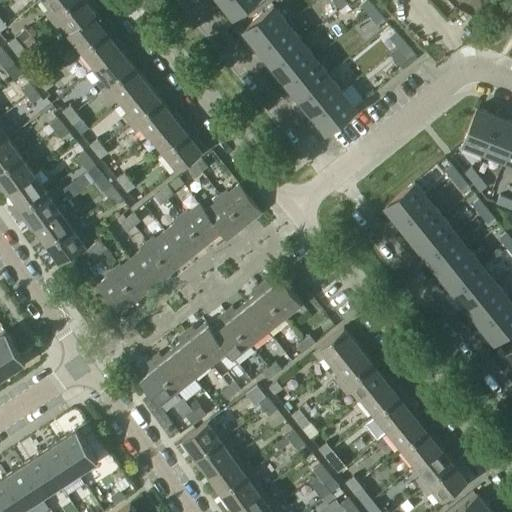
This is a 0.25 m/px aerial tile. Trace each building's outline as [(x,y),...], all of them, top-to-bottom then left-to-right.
[(50,18),(72,0),(42,0),(48,7),(43,10),(50,18)] [(68,32),(95,11),(86,0),(72,0),(50,18),(56,26),(60,22),(68,32)] [(251,0),(220,0),(233,15),(251,0)] [(367,0),(363,0),(360,4),(368,13),(374,7),(367,0)] [(257,45),(286,22),(272,4),(243,28),(257,45)] [(374,7),(368,13),(376,22),(382,16),(374,7)] [(81,48),(112,24),(106,17),(103,20),(95,11),(68,32),(81,48)] [(300,39),(286,22),(257,45),(271,62),(300,39)] [(119,46),(122,44),(114,34),(118,31),(112,24),(81,48),(95,65),(119,46)] [(17,34),(8,42),(13,49),(22,42),(30,35),(25,28),(17,34)] [(395,30),(389,36),(397,45),(403,39),(395,30)] [(22,42),(13,49),(19,56),(28,49),(36,42),(30,35),(22,42)] [(284,79),(313,55),(300,39),(271,62),(284,79)] [(403,39),(397,45),(405,54),(411,48),(403,39)] [(103,88),(133,64),(119,46),(95,65),(92,67),(100,77),(96,80),(103,88)] [(9,54),(4,47),(0,50),(0,60),(1,61),(9,54)] [(15,61),(9,54),(1,61),(6,68),(15,61)] [(327,72),(313,55),(284,79),(298,96),(327,72)] [(119,101),(146,80),(133,64),(103,88),(109,96),(113,93),(119,101)] [(41,83),(49,76),(44,69),(36,76),(41,83)] [(311,113),(341,89),(327,72),(298,96),(311,113)] [(46,89),(54,82),(49,76),(41,83),(46,89)] [(129,122),(160,97),(146,80),(119,101),(127,111),(123,114),(129,122)] [(36,88),(31,81),(23,88),(28,95),(36,88)] [(42,95),(36,88),(28,95),(33,101),(42,95)] [(325,130),(355,107),(341,89),(311,113),(325,130)] [(150,133),(174,114),(173,113),(160,97),(129,122),(136,130),(140,127),(147,136),(150,134),(150,133)] [(68,117),(77,110),(71,103),(62,110),(68,117)] [(483,149),(497,115),(476,106),(462,141),(483,149)] [(77,110),(68,117),(74,123),(81,132),(90,125),(82,116),(77,110)] [(164,151),(195,126),(188,118),(185,121),(176,111),(173,113),(174,114),(150,133),(150,134),(164,151)] [(50,122),(43,128),(49,134),(56,129),(64,122),(58,115),(50,122)] [(503,157),(511,134),(511,120),(497,115),(483,149),(503,157)] [(70,129),(64,122),(56,129),(62,136),(70,129)] [(177,167),(204,146),(196,135),(200,132),(195,126),(164,151),(177,167)] [(511,161),(511,134),(503,157),(511,161)] [(0,167),(20,153),(7,135),(0,140),(0,167)] [(95,151),(104,144),(98,137),(90,144),(95,151)] [(100,157),(109,150),(104,144),(95,151),(100,157)] [(83,163),(91,156),(86,149),(77,156),(83,163)] [(0,184),(5,191),(33,171),(20,153),(0,167),(0,184)] [(105,172),(91,156),(83,163),(96,179),(105,172)] [(202,156),(195,162),(202,171),(207,177),(214,171),(209,165),(202,156)] [(202,171),(195,162),(189,168),(196,176),(202,171)] [(451,164),(445,169),(452,178),(459,173),(451,164)] [(471,166),(464,171),(472,180),(478,175),(471,166)] [(122,184),(131,177),(125,170),(117,177),(122,184)] [(13,212),(46,188),(33,171),(5,191),(12,201),(8,204),(13,212)] [(459,173),(452,178),(460,187),(466,182),(459,173)] [(478,175),(472,180),(480,190),(486,184),(478,175)] [(128,191),(137,184),(131,177),(122,184),(128,191)] [(398,221),(428,198),(414,180),(384,204),(385,205),(398,221)] [(261,209),(239,181),(228,190),(227,188),(220,193),(244,223),(261,209)] [(70,183),(63,188),(69,197),(76,192),(70,183)] [(110,197),(119,190),(113,183),(104,190),(110,197)] [(176,192),(169,183),(162,189),(168,198),(176,192)] [(33,225),(58,205),(46,188),(13,212),(19,219),(23,216),(30,227),(33,225)] [(168,198),(162,189),(155,195),(162,203),(168,198)] [(116,204),(125,197),(119,190),(110,197),(116,204)] [(244,223),(220,193),(212,199),(214,201),(206,208),(205,209),(221,229),(220,230),(226,237),(244,223)] [(499,194),(496,201),(507,206),(510,198),(499,194)] [(486,206),(478,197),(472,202),(479,212),(486,206)] [(412,238),(441,214),(428,198),(398,221),(412,238)] [(221,229),(205,209),(206,208),(200,201),(189,209),(187,207),(180,213),(204,243),(220,230),(221,229)] [(45,242),(78,218),(72,210),(68,213),(60,203),(58,205),(33,225),(45,242)] [(493,216),(486,206),(479,212),(487,221),(493,216)] [(142,219),(135,211),(128,216),(135,225),(142,219)] [(204,243),(180,213),(173,218),(175,220),(165,228),(187,256),(204,243)] [(426,255),(455,231),(441,214),(412,238),(426,255)] [(135,225),(128,216),(121,222),(128,231),(135,225)] [(87,240),(79,229),(83,226),(78,218),(45,242),(59,260),(87,240)] [(187,256),(165,228),(155,236),(153,234),(146,239),(170,270),(187,256)] [(439,272),(468,248),(455,231),(426,255),(439,272)] [(511,240),(511,239),(505,231),(499,236),(506,245),(511,240)] [(108,246),(101,238),(94,243),(101,252),(108,246)] [(170,270),(146,239),(139,245),(141,248),(131,255),(153,283),(170,270)] [(101,252),(94,243),(87,249),(94,257),(101,252)] [(453,288),(482,265),(468,248),(439,272),(453,288)] [(153,283),(131,255),(121,263),(119,261),(112,266),(137,297),(153,283)] [(466,305),(496,282),(482,265),(453,288),(466,305)] [(137,297),(112,266),(105,272),(107,274),(96,283),(119,311),(137,297)] [(301,300),(279,273),(270,280),(267,276),(258,283),(284,314),(301,300)] [(480,322),(509,299),(496,282),(466,305),(480,322)] [(284,314),(258,283),(251,289),(254,292),(245,300),(267,328),(284,314)] [(511,325),(511,302),(509,299),(480,322),(494,340),(511,325)] [(267,328),(245,300),(235,308),(231,303),(224,309),(250,341),(267,328)] [(250,341),(224,309),(217,315),(220,319),(212,326),(210,327),(227,347),(226,348),(232,356),(250,341)] [(227,347),(210,327),(212,326),(206,319),(195,327),(192,323),(185,329),(210,360),(226,348),(227,347)] [(330,364),(357,342),(343,325),(312,350),(319,359),(323,355),(330,364)] [(210,360),(185,329),(177,335),(180,339),(171,346),(193,374),(210,360)] [(25,360),(5,330),(0,332),(0,365),(5,373),(25,360)] [(315,340),(309,332),(302,338),(309,346),(315,340)] [(309,346),(302,338),(295,343),(302,351),(309,346)] [(340,385),(371,359),(357,342),(330,364),(337,373),(333,377),(340,385)] [(511,343),(503,351),(511,362),(511,343)] [(193,374),(171,346),(161,354),(158,350),(151,356),(176,388),(193,374)] [(291,347),(285,351),(291,359),(297,354),(291,347)] [(176,388),(151,356),(143,362),(146,366),(136,374),(158,402),(176,388)] [(282,368),(275,359),(268,365),(275,373),(282,368)] [(360,396),(385,376),(383,374),(371,359),(340,385),(346,392),(350,389),(358,400),(361,397),(360,396)] [(275,373),(268,365),(262,371),(268,379),(275,373)] [(373,412),(404,387),(398,380),(395,382),(386,372),(383,374),(385,376),(360,396),(361,397),(373,412)] [(240,388),(234,380),(227,385),(233,393),(240,388)] [(281,387),(276,380),(268,386),(273,393),(281,387)] [(233,393),(227,385),(220,390),(226,398),(233,393)] [(386,428),(413,406),(406,397),(410,394),(404,387),(373,412),(386,428)] [(270,400),(265,393),(257,400),(262,407),(270,400)] [(276,407),(270,400),(262,407),(268,414),(276,407)] [(298,407),(289,414),(295,421),(303,414),(310,408),(305,402),(298,408),(298,407)] [(205,413),(199,405),(192,410),(198,418),(205,413)] [(400,446),(431,421),(425,414),(422,416),(413,406),(386,428),(400,446)] [(198,418),(192,410),(185,415),(191,423),(198,418)] [(303,414),(295,421),(301,427),(309,421),(303,414)] [(195,455),(227,432),(221,424),(217,427),(210,416),(181,437),(195,455)] [(442,442),(433,431),(437,428),(431,421),(400,446),(413,462),(414,463),(438,443),(438,444),(442,442)] [(76,427),(57,439),(78,471),(97,459),(76,427)] [(298,435),(293,428),(285,435),(290,442),(298,435)] [(235,452),(228,443),(233,440),(227,432),(195,455),(207,473),(235,452)] [(304,442),(298,435),(290,442),(296,448),(304,442)] [(57,439),(39,451),(60,483),(78,471),(57,439)] [(329,447),(324,440),(316,446),(321,453),(329,447)] [(420,485),(451,460),(438,444),(438,443),(414,463),(413,462),(410,464),(418,474),(414,478),(420,485)] [(335,453),(329,447),(321,453),(325,457),(327,460),(335,453)] [(39,451),(21,463),(41,495),(60,483),(39,451)] [(220,490),(252,467),(246,459),(242,462),(235,452),(207,473),(220,490)] [(438,500),(466,478),(451,460),(420,485),(426,493),(430,490),(438,500)] [(320,461),(312,467),(317,474),(325,468),(320,461)] [(21,463),(3,475),(23,506),(41,495),(21,463)] [(260,488),(254,478),(258,475),(252,467),(220,490),(233,508),(260,488)] [(325,468),(317,474),(331,490),(338,484),(325,468)] [(357,481),(351,474),(343,480),(349,487),(357,481)] [(3,475),(0,476),(0,510),(1,511),(14,511),(23,506),(3,475)] [(362,487),(357,481),(349,487),(354,494),(362,487)] [(338,484),(331,490),(344,507),(352,501),(338,484)] [(235,511),(264,511),(278,502),(272,494),(267,497),(260,488),(233,508),(235,511)] [(120,489),(110,496),(115,503),(125,496),(120,489)] [(483,511),(489,508),(475,491),(448,511),(483,511)] [(352,501),(344,507),(348,511),(355,511),(358,510),(352,501)] [(136,511),(129,502),(115,511),(136,511)] [(281,511),(284,510),(278,502),(264,511),(281,511)]
